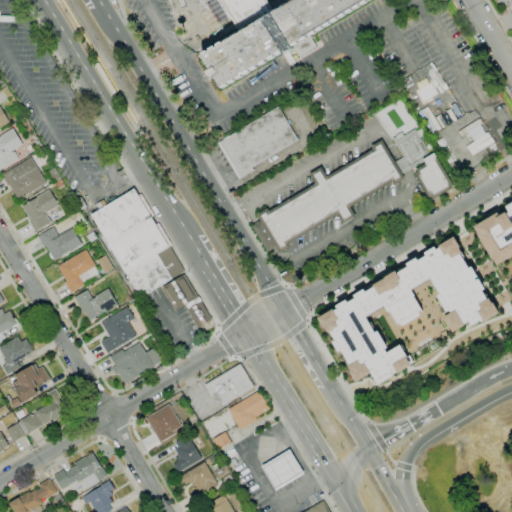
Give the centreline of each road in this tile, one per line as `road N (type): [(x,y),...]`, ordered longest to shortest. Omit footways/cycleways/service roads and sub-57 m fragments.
road 1 (primary): [(285,311),(105,5)]
road 2 (residential): [(166,511),(0,230)]
road 3 (residential): [(248,335),(511,171)]
road 4 (residential): [(248,335),(0,482)]
road 5 (primary): [(44,0),(189,241)]
road 6 (motorway): [(402,510),(415,446),(511,389)]
road 7 (primary): [(248,335),(334,472)]
